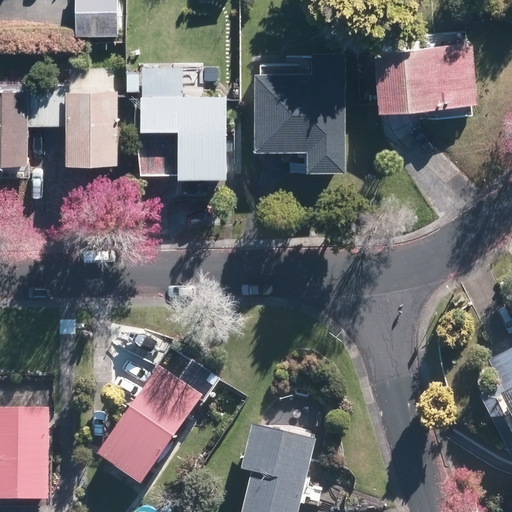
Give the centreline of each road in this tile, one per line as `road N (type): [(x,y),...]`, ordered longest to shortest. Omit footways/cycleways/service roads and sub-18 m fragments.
road 1 (residential): [(0,282),(370,281)]
road 2 (residential): [(436,511),(370,281)]
road 3 (residential): [(370,281),(413,269),(511,206)]
